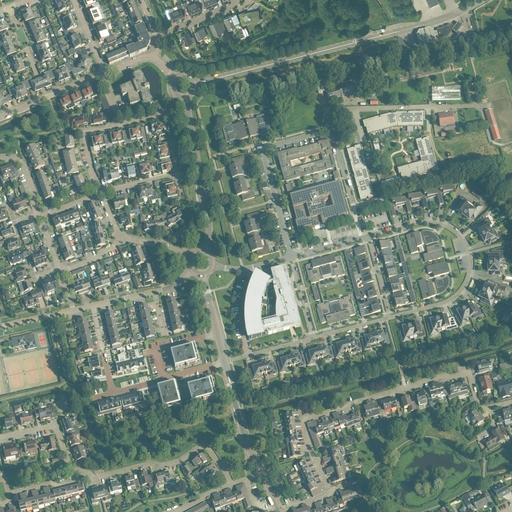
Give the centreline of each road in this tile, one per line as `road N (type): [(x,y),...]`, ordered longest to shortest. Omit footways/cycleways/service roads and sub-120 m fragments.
road 1 (tertiary): [(193,83),(466,8)]
road 2 (residential): [(232,484),(205,443),(171,463),(90,475),(70,466),(56,424)]
road 3 (residential): [(368,236),(427,223),(456,233),(468,253),(467,280),(451,299),(389,316)]
road 4 (residential): [(301,418),(469,373),(477,400),(490,406)]
road 5 (unclassified): [(330,130),(330,109),(475,105),(490,140)]
road 6 (residential): [(290,256),(261,148),(330,130)]
road 7 (residential): [(101,192),(85,131),(167,114)]
